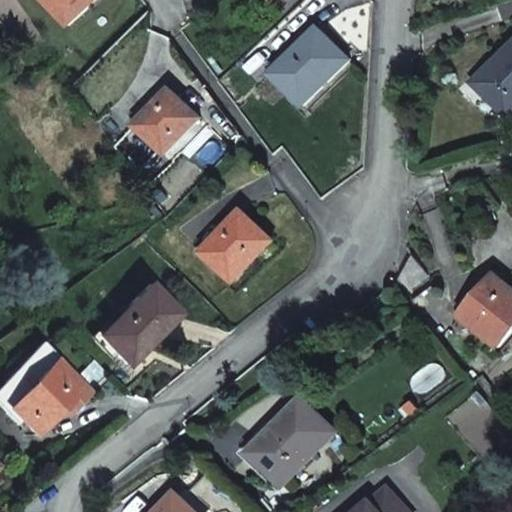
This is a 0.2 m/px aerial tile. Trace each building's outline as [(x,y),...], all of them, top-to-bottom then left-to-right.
[(0,0),(0,21),(13,38),(11,40),(22,54),(39,42),(8,0),(0,0)] [(102,0),(46,0),(73,28),(102,0)] [(276,75),(305,104),(349,61),(320,32),(276,75)] [(511,54),(482,86),(511,112),(511,54)] [(168,155),(202,122),(175,94),(141,128),(168,155)] [(203,254),(231,284),(271,247),(243,217),(203,254)] [(400,281),(415,301),(438,284),(416,256),(400,281)] [(464,316),(496,348),(511,332),(511,287),(502,277),(464,316)] [(98,337),(127,366),(174,317),(144,289),(98,337)] [(83,395),(49,360),(52,357),(37,342),(0,378),(0,395),(35,432),(65,402),(70,407),(83,395)] [(249,453),(282,485),(335,433),(301,400),(249,453)] [(404,511),(406,511),(381,483),(350,511),(404,511)] [(195,511),(176,493),(159,509),(161,511),(195,511)]
